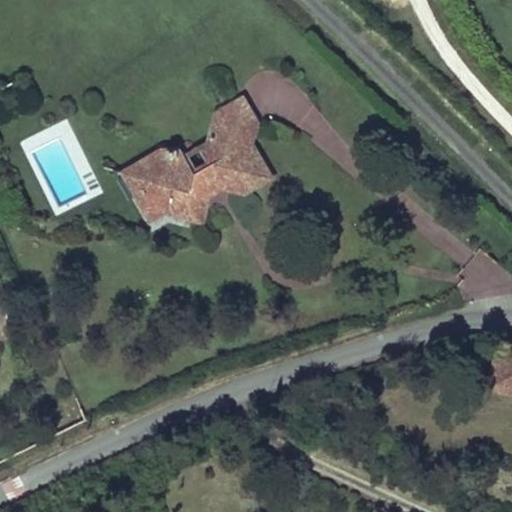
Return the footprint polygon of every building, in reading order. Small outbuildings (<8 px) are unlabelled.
[(177,148),(140,163),(152,193),(143,197),(151,216),(168,210),(189,217),(209,209),(213,201),(208,190),(223,184),(227,195),(250,203),(273,194),(276,182),(264,152),(272,138),(261,109),(233,120),(219,144),(208,148),(217,170),(201,176),(192,154),(177,148)] [(208,148),(192,154),(201,176),(217,170),(208,148)] [(152,193),(140,163),(131,166),(143,197),(152,193)] [(223,184),(208,190),(213,201),(227,195),(223,184)] [(511,336),(508,335),(492,383),(511,389),(511,336)]
